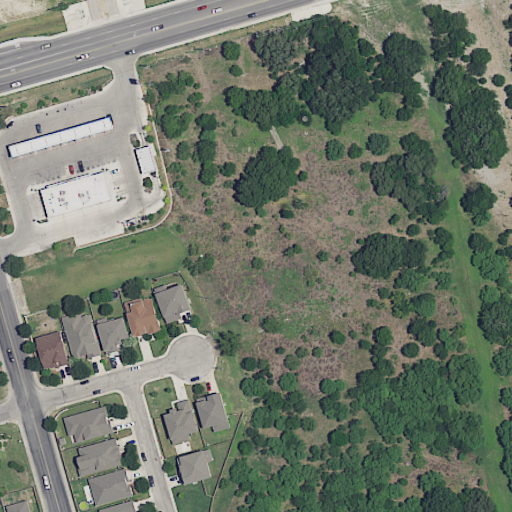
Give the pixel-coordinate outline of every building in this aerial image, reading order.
[(11,145),(14,156),(37,150),(34,139),(11,145)] [(144,174),(157,170),(151,145),(137,149),(144,174)] [(44,182),(53,216),(125,197),(116,162),(44,182)] [(192,309),(182,283),(155,293),(167,324),(181,318),(180,314),(192,309)] [(134,337),(161,330),(152,297),(125,304),(134,337)] [(101,353),(90,314),(81,316),(80,312),(63,317),(75,361),(101,353)] [(130,339),(125,317),(98,324),(105,354),(120,350),(118,342),(130,339)] [(43,370),(68,365),(62,331),(37,336),(43,370)] [(196,398),(202,429),(213,426),(215,431),(229,428),(222,392),(196,398)] [(197,432),(190,399),(178,401),(180,409),(164,412),(172,444),(191,440),(189,434),(197,432)] [(68,436),(74,435),(76,442),(112,434),(106,406),(64,416),(68,436)] [(76,449),(84,475),(124,464),(116,437),(76,449)] [(183,483),(210,479),(206,451),(179,455),(183,483)] [(133,496),(125,468),(89,478),(96,505),(133,496)] [(6,505),(7,511),(30,511),(27,500),(6,505)] [(136,511),(134,501),(98,508),(98,511),(136,511)]
